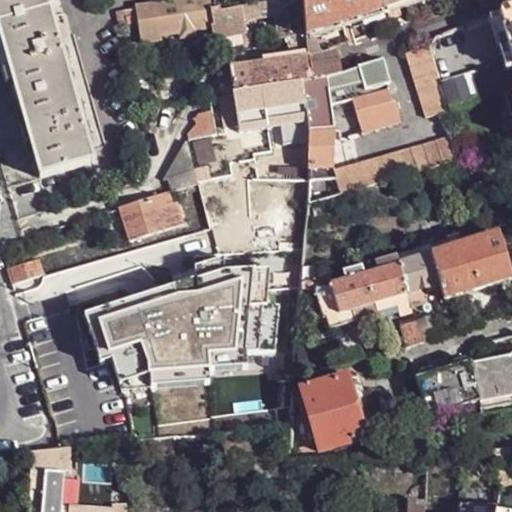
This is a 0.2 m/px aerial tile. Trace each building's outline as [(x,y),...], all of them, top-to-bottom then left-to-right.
[(0,0),(0,33),(42,178),(95,163),(85,131),(95,128),(93,121),(83,123),(64,57),(73,53),(72,46),(62,49),(53,18),(57,15),(52,0),(0,0)] [(162,36),(212,26),(214,26),(212,13),(211,13),(208,0),(186,0),(155,5),(162,36)] [(277,18),(304,13),(304,3),(303,0),(302,0),(255,8),(242,10),(244,24),(277,18)] [(380,0),(312,0),(304,3),(304,13),(307,36),(307,39),(313,36),(384,13),(380,0)] [(421,0),(380,0),(384,13),(421,0)] [(143,45),(162,41),(162,36),(155,5),(136,9),(143,45)] [(500,14),(500,17),(511,56),(511,8),(501,12),(500,14)] [(242,10),(222,14),(221,10),(212,13),(214,26),(212,26),(214,39),(247,33),(244,24),(242,10)] [(304,13),(277,18),(280,40),(307,36),(304,13)] [(309,59),(309,61),(325,56),(322,45),(316,47),(308,48),(309,59)] [(429,48),(428,45),(416,49),(406,53),(426,121),(438,117),(450,113),(442,87),(429,48)] [(336,53),(325,56),(309,61),(311,86),(326,82),(339,78),(339,76),(336,53)] [(238,96),(311,86),(309,61),(309,59),(231,69),(238,96)] [(385,59),(359,69),(368,97),(389,91),(392,90),(385,59)] [(511,65),(442,87),(450,113),(511,94),(511,65)] [(238,96),(231,69),(227,71),(219,78),(210,91),(211,92),(221,90),(223,98),(225,98),(238,96)] [(339,78),(326,82),(331,109),(345,105),(368,97),(359,69),(339,76),(339,78)] [(311,86),(315,123),(316,134),(335,132),(331,109),(326,82),(311,86)] [(315,123),(311,86),(238,96),(245,126),(246,133),(315,123)] [(389,91),(368,97),(345,105),(349,117),(343,118),(350,141),(402,126),(395,104),(393,104),(389,91)] [(238,96),(225,98),(230,129),(245,126),(238,96)] [(214,113),(200,116),(198,120),(203,138),(220,136),(214,113)] [(203,138),(198,120),(186,132),(188,141),(203,138)] [(335,132),(316,134),(314,148),(310,173),(332,167),(335,132)] [(188,141),(164,183),(167,181),(167,179),(194,170),(188,141)] [(310,179),(307,207),(442,169),(461,163),(457,155),(450,141),(310,179)] [(478,149),(457,155),(461,163),(481,157),(478,149)] [(194,170),(167,179),(167,181),(171,194),(198,186),(194,170)] [(157,199),(167,230),(175,226),(166,196),(157,199)] [(167,230),(157,199),(153,200),(120,211),(129,241),(167,230)] [(511,239),(510,235),(498,238),(505,257),(511,254),(511,239)] [(432,257),(440,286),(446,302),(511,282),(511,280),(511,276),(505,257),(498,238),(432,257)] [(413,263),(432,257),(429,248),(411,254),(413,263)] [(105,339),(113,367),(202,374),(203,360),(240,362),(241,349),(274,351),(278,303),(267,303),(270,270),(226,266),(226,256),(193,254),(192,264),(79,296),(92,343),(105,339)] [(398,267),(407,296),(421,292),(440,286),(432,257),(413,263),(398,267)] [(378,273),(398,267),(395,258),(375,264),(378,273)] [(9,269),(13,285),(37,279),(43,276),(39,260),(9,269)] [(376,306),(396,300),(407,296),(398,267),(378,273),(364,278),(373,307),(376,306)] [(311,269),(301,273),(300,286),(303,285),(315,282),(311,269)] [(329,288),(345,283),(341,274),(326,279),(329,288)] [(364,278),(345,283),(329,288),(330,292),(338,317),(352,313),(373,307),(364,278)] [(306,299),(330,292),(329,288),(326,279),(315,282),(303,285),(306,299)] [(407,296),(410,306),(411,309),(425,304),(421,292),(407,296)] [(399,310),(410,306),(407,296),(396,300),(398,306),(399,310)] [(396,300),(376,306),(378,312),(398,306),(396,300)] [(342,328),(355,324),(352,313),(338,317),(342,328)] [(434,317),(415,322),(416,324),(422,345),(441,339),(434,317)] [(422,345),(416,324),(394,331),(401,351),(422,345)] [(511,355),(507,359),(470,365),(479,401),(480,406),(511,399),(511,355)] [(446,411),(479,401),(470,365),(470,364),(438,374),(446,411)] [(438,374),(417,381),(424,402),(426,417),(447,413),(446,411),(438,374)] [(319,452),(366,438),(349,377),(302,390),(319,452)] [(245,432),(288,429),(286,405),(244,408),(245,432)] [(45,449),(44,467),(64,469),(75,470),(76,446),(59,447),(45,449)] [(45,449),(32,450),(31,467),(44,467),(45,449)] [(506,455),(495,457),(501,490),(510,491),(506,455)] [(289,461),(289,468),(301,467),(300,460),(289,461)] [(63,491),(64,469),(44,467),(31,467),(29,489),(63,491)] [(29,489),(26,511),(61,511),(63,491),(29,489)] [(287,489),(287,502),(305,502),(305,490),(287,489)]
